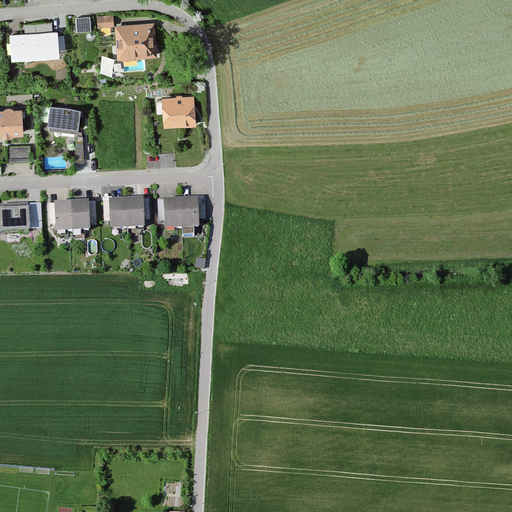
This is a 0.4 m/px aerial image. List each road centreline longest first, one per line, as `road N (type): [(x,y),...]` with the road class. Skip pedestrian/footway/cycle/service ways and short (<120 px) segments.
road 1 (residential): [(0,14),(131,4),(169,8),(188,20),(208,73),(218,178)]
road 2 (residential): [(218,178),(199,511)]
road 3 (residential): [(0,186),(218,178)]
